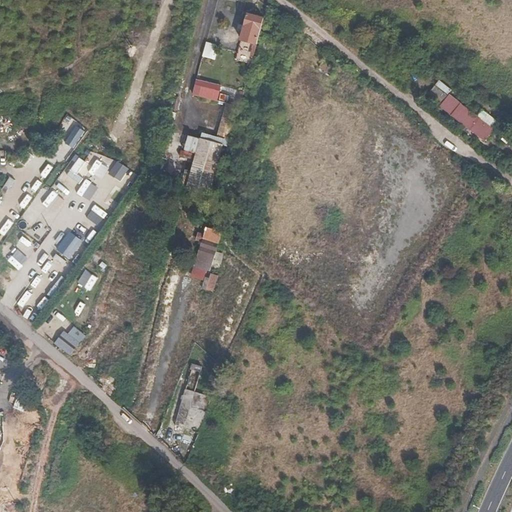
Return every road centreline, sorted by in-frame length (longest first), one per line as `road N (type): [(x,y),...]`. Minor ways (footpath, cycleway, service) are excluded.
road 1 (unknown): [(142,441),(163,350),(186,112),(209,0)]
road 2 (unclassified): [(511,188),(274,0)]
road 3 (unclassified): [(217,511),(0,316)]
road 4 (track): [(29,511),(70,374)]
